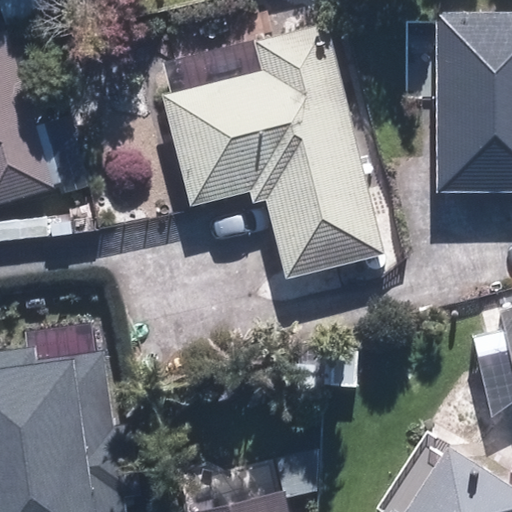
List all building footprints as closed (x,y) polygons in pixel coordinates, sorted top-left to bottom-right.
[(511,9),(445,10),(445,185),(511,185),(511,9)] [(390,247),(336,20),(260,38),(266,65),(172,88),(199,199),(255,186),(257,197),(274,193),(293,270),(390,247)] [(0,199),(58,182),(13,27),(0,31),(0,199)] [(0,511),(127,511),(104,349),(39,359),(37,345),(0,349),(0,511)] [(511,511),(511,480),(459,447),(416,511),(398,511),(397,511),(511,511)] [(297,511),(292,485),(186,508),(187,511),(297,511)]
